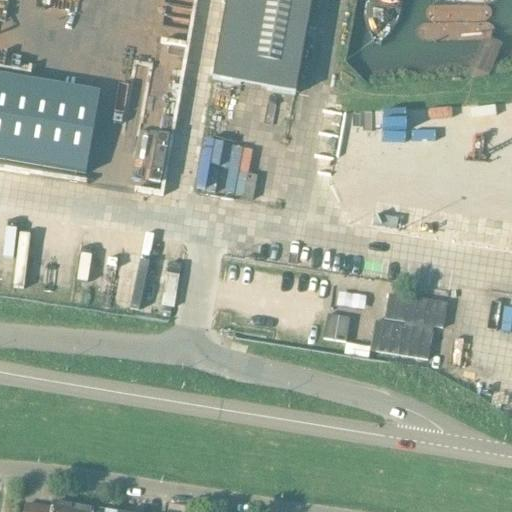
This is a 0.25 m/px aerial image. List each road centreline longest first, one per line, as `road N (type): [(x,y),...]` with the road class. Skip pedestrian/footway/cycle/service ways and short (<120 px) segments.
road 1 (unclassified): [(440,448),(437,427),(398,409),(183,349),(0,334)]
road 2 (tertiary): [(440,448),(0,371)]
road 3 (residential): [(299,511),(0,469)]
road 4 (unknown): [(306,235),(343,0)]
